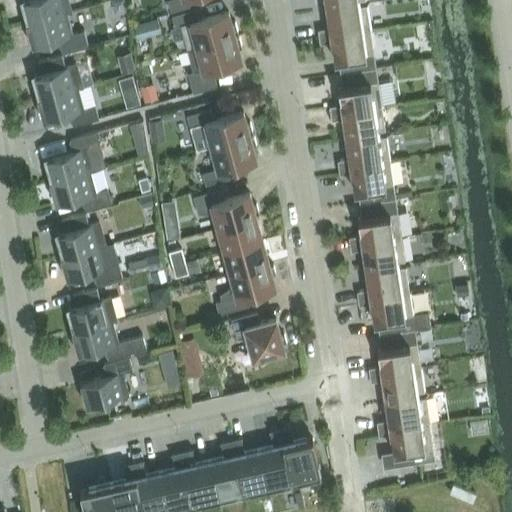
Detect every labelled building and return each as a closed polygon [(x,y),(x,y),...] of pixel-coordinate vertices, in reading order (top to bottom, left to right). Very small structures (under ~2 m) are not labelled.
[(23,0),(29,21),(67,11),(67,12),(70,11),(67,0),(23,0)] [(167,0),(170,11),(194,4),(193,0),(167,0)] [(332,41),(331,34),(370,28),(366,4),(358,5),(358,3),(326,7),(329,27),(317,29),(319,43),(331,41),(332,41)] [(198,19),(195,8),(171,15),(175,27),(180,25),(187,48),(235,35),(228,10),(198,19)] [(67,11),(29,21),(25,22),(32,45),(58,38),(61,50),(87,43),(84,29),(73,32),(67,12),(67,11)] [(161,33),(157,19),(134,25),(137,39),(161,33)] [(370,28),(331,34),(332,41),(331,41),(334,58),(338,58),(340,72),(376,67),(370,28)] [(235,35),(187,48),(193,71),(187,72),(192,92),(217,85),(212,67),(241,59),(235,35)] [(130,50),(121,53),(125,70),(135,67),(130,50)] [(40,96),(78,86),(78,87),(82,86),(75,62),(65,65),(62,54),(38,60),(41,72),(35,73),(35,72),(34,72),(40,96)] [(341,104),(342,111),(381,105),(376,67),(340,72),(342,86),(338,87),(340,104),(341,104)] [(132,74),(119,78),(121,85),(134,82),(132,74)] [(150,83),(140,86),(144,101),(154,98),(150,83)] [(78,86),(40,96),(36,97),(43,120),(69,113),(73,125),(99,117),(95,104),(84,107),(78,87),(78,86)] [(381,105),(342,111),(341,104),(340,104),(329,105),(331,120),(343,118),(346,138),(378,133),(377,130),(385,129),(381,105)] [(213,118),(210,108),(186,114),(191,132),(207,132),(211,145),(253,133),(250,121),(246,122),(243,110),(213,118)] [(148,152),(143,119),(129,123),(138,155),(148,152)] [(153,143),(164,142),(161,120),(150,121),(153,143)] [(46,156),(52,179),(90,169),(90,170),(94,169),(88,147),(99,144),(95,131),(70,138),(73,149),(48,156),(47,155),(46,156)] [(226,166),(256,158),(253,146),(257,145),(253,133),(211,145),(217,167),(202,172),(205,184),(229,177),(226,166)] [(351,172),(350,165),(389,159),(386,135),(378,136),(378,133),(346,138),(349,158),(337,159),(339,174),(351,172)] [(389,159),(350,165),(351,172),(353,189),(357,188),(359,203),(395,197),(389,159)] [(107,187),(96,190),(90,170),(90,169),(52,179),(49,180),(55,203),(82,196),(85,207),(111,200),(107,187)] [(147,176),(139,178),(142,189),(150,187),(147,176)] [(253,203),(249,191),(220,199),(217,189),(193,195),(197,213),(213,213),(217,226),(256,215),(256,214),(259,213),(257,202),(253,203)] [(150,193),(138,196),(141,205),(152,202),(150,193)] [(361,234),(362,241),(401,235),(395,197),(359,203),(361,217),(357,217),(360,234),(361,234)] [(85,211),(61,218),(64,230),(59,231),(58,230),(57,230),(63,254),(64,254),(101,244),(102,244),(105,244),(99,220),(88,223),(85,211)] [(217,226),(223,249),(262,239),(256,215),(217,226)] [(180,235),(178,223),(165,225),(167,237),(180,235)] [(401,235),(362,241),(361,234),(360,234),(348,236),(350,250),(362,248),(365,268),(397,264),(397,261),(405,259),(401,235)] [(223,249),(230,273),(269,262),(262,239),(223,249)] [(63,254),(60,255),(66,278),(93,270),(96,282),(122,275),(118,262),(107,265),(102,244),(101,244),(64,254),(63,254)] [(168,251),(172,263),(185,260),(181,247),(168,251)] [(159,253),(146,256),(150,268),(162,265),(159,253)] [(146,256),(127,261),(130,274),(150,268),(146,256)] [(185,260),(172,263),(175,276),(188,272),(185,260)] [(245,294),(275,286),(272,274),(276,273),(273,262),(269,263),(269,262),(230,273),(233,285),(219,293),(221,299),(215,301),(218,313),(248,305),(245,294)] [(371,302),(370,295),(409,289),(405,265),(397,266),(397,264),(365,268),(368,288),(356,290),(358,304),(370,303),(370,302),(371,302)] [(151,271),(154,283),(166,279),(163,268),(151,271)] [(467,281),(455,282),(456,289),(468,288),(467,281)] [(113,319),(116,318),(110,295),(99,298),(96,286),(72,293),(76,305),(70,306),(70,305),(68,305),(75,329),(113,319)] [(409,289),(370,295),(371,302),(370,302),(370,303),(373,319),(377,319),(379,333),(415,328),(409,289)] [(280,334),(276,317),(259,321),(256,310),(231,318),(236,338),(247,339),(252,358),(284,349),(283,344),(287,343),(284,333),(280,334)] [(118,340),(113,319),(75,329),(71,330),(77,353),(104,345),(107,357),(146,347),(142,334),(118,340)] [(380,365),(381,372),(421,366),(415,328),(379,333),(381,347),(377,348),(380,365)] [(204,372),(194,335),(178,340),(187,376),(204,372)] [(159,353),(161,362),(175,358),(173,349),(159,353)] [(103,362),(106,374),(80,381),(86,405),(89,404),(91,408),(103,405),(102,400),(127,393),(121,372),(133,368),(129,355),(103,362)] [(380,365),(368,367),(370,381),(382,379),(385,399),(417,394),(416,391),(424,390),(421,366),(381,372),(380,365)] [(390,433),(389,426),(429,420),(425,396),(417,397),(417,394),(385,399),(388,419),(376,421),(378,435),(390,433)] [(485,418),(471,420),(472,430),(487,428),(485,418)] [(429,420),(389,426),(390,433),(395,465),(435,458),(429,420)] [(291,425),(280,427),(293,486),(300,484),(297,475),(320,469),(312,434),(294,438),(291,425)] [(258,447),(266,482),(268,492),(269,491),(267,482),(284,478),(286,487),(293,486),(280,427),(269,430),(272,444),(258,447)] [(266,482),(258,447),(245,450),(242,436),(231,439),(244,497),(251,496),(248,486),(266,482)] [(209,458),(217,493),(219,503),(220,503),(218,493),(235,489),(237,499),(244,497),(231,439),(219,441),(223,455),(209,458)] [(217,493),(209,458),(196,461),(193,447),(181,450),(195,508),(201,507),(199,497),(217,493)] [(173,466),(160,469),(169,511),(170,511),(169,504),(186,500),(188,510),(195,508),(181,450),(170,452),(173,466)] [(143,459),(132,461),(143,511),(150,511),(150,508),(167,504),(169,511),(160,469),(146,472),(143,459)] [(111,480),(118,511),(133,511),(137,511),(136,511),(143,511),(132,461),(121,464),(124,477),(111,480)] [(118,511),(111,480),(80,487),(85,511),(118,511)] [(70,500),(69,500),(71,511),(80,511),(77,498),(70,500)]
